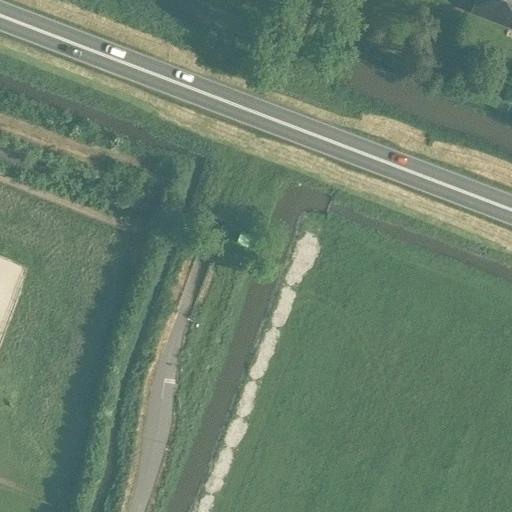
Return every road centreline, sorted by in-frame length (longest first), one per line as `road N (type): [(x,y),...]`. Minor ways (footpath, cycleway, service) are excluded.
road 1 (trunk): [(0,16),(511,211)]
road 2 (unclassified): [(134,511),(179,323),(299,0)]
